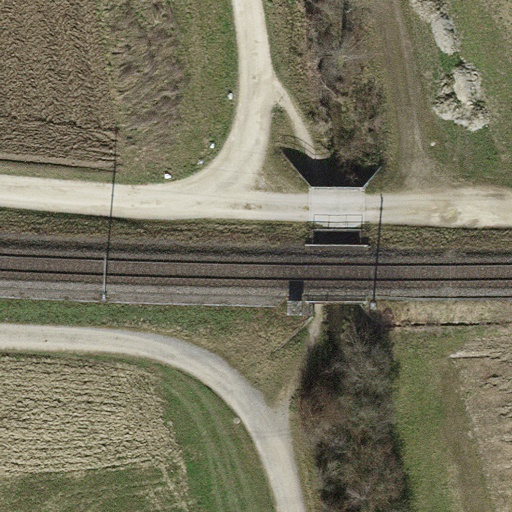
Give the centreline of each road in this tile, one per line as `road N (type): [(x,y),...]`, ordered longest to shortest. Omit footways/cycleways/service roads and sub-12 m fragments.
road 1 (track): [(262,67),(312,159),(321,215),(320,321),(271,437)]
road 2 (track): [(0,190),(201,203),(256,141),(262,67)]
road 3 (track): [(511,212),(201,203)]
road 4 (track): [(0,333),(101,338),(192,357),(227,378),(271,437)]
road 5 (track): [(474,511),(446,340)]
